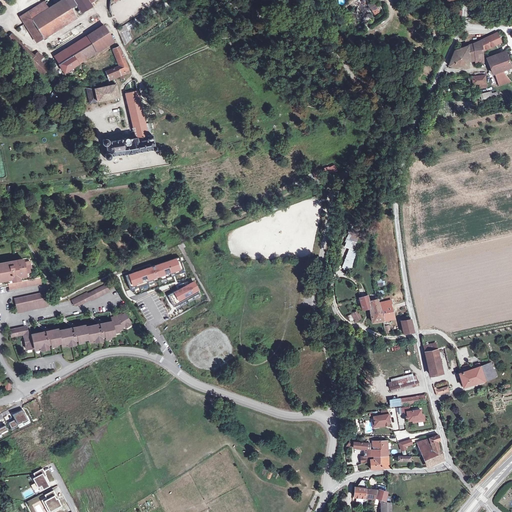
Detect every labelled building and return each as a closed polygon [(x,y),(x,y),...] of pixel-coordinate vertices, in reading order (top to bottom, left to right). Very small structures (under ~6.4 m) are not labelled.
[(76,18),(70,9),(64,0),(61,0),(59,2),(49,8),(31,20),(43,38),(76,18)] [(57,0),(59,2),(61,0),(64,0),(70,9),(77,4),(81,12),(92,6),(90,3),(95,0),(57,0)] [(350,0),(343,5),(345,10),(360,1),(359,0),(350,0)] [(366,0),(362,0),(370,9),(372,8),(368,2),(366,0)] [(372,0),(371,0),(368,2),(372,8),(376,13),(380,10),(372,0)] [(31,20),(49,8),(44,1),(20,16),(36,42),(43,38),(31,20)] [(363,22),(364,23),(365,22),(366,22),(369,20),(358,8),(352,13),(362,23),(363,22)] [(453,15),(456,16),(455,21),(460,22),(461,11),(454,10),(453,15)] [(87,36),(96,53),(114,42),(104,25),(87,36)] [(54,41),(58,47),(80,33),(76,27),(54,41)] [(497,33),(481,40),(482,51),(501,43),(497,33)] [(39,60),(34,55),(12,34),(7,39),(12,44),(11,44),(43,74),(47,70),(48,69),(39,60)] [(96,53),(87,36),(55,56),(59,63),(72,55),(77,64),(96,53)] [(482,51),(481,40),(468,46),(454,51),(449,65),(468,68),(468,59),(475,58),(483,56),(482,51)] [(118,67),(122,75),(130,72),(119,46),(113,49),(120,66),(118,67)] [(38,51),(34,55),(39,60),(43,56),(38,51)] [(502,71),(511,68),(505,52),(488,58),(493,74),(502,71)] [(72,55),(59,63),(64,72),(77,64),(72,55)] [(120,76),(116,67),(106,72),(109,80),(120,76)] [(502,71),(493,74),(498,86),(510,81),(502,71)] [(485,84),(485,76),(473,77),(473,85),(485,84)] [(118,97),(116,84),(94,89),(87,88),(90,103),(118,97)] [(480,94),(481,100),(499,96),(497,90),(480,94)] [(108,140),(107,140),(107,139),(106,139),(105,139),(104,139),(103,140),(102,140),(102,141),(102,142),(102,143),(102,144),(103,145),(104,145),(105,145),(106,145),(107,153),(106,153),(105,153),(105,154),(104,154),(104,155),(104,156),(104,157),(104,158),(105,158),(105,159),(106,159),(107,159),(108,159),(109,159),(109,158),(110,158),(110,157),(110,156),(110,155),(127,153),(127,154),(134,153),(134,152),(155,149),(154,147),(152,136),(151,136),(149,123),(145,124),(138,92),(126,95),(136,138),(129,139),(128,138),(127,138),(125,138),(124,139),(124,140),(108,142),(108,141),(108,140)] [(334,164),(321,169),(325,179),(338,175),(334,164)] [(350,249),(342,267),(350,271),(358,251),(355,250),(359,239),(348,235),(344,246),(350,249)] [(0,277),(2,277),(2,279),(8,278),(8,279),(15,278),(14,277),(20,276),(19,274),(30,272),(30,268),(32,267),(31,260),(24,261),(24,257),(0,261),(0,277)] [(180,258),(126,276),(131,291),(186,272),(180,258)] [(8,282),(10,290),(42,283),(41,276),(8,282)] [(194,282),(169,296),(175,307),(200,293),(194,282)] [(78,305),(91,298),(91,300),(109,291),(106,284),(88,293),(87,292),(71,299),(74,305),(77,304),(78,305)] [(18,311),(48,305),(45,292),(15,298),(18,311)] [(369,301),(367,295),(359,298),(362,311),(370,309),(372,322),(382,320),(393,318),(389,305),(391,304),(390,300),(378,303),(377,299),(369,301)] [(45,329),(43,330),(32,332),(31,331),(28,331),(27,325),(10,329),(11,336),(23,334),(26,349),(50,344),(51,346),(57,345),(57,343),(60,342),(61,344),(88,339),(89,342),(105,339),(104,337),(115,335),(115,333),(124,331),(123,329),(132,323),(125,312),(122,314),(120,315),(119,314),(116,315),(117,316),(117,317),(112,319),(103,321),(101,320),(100,322),(97,323),(85,325),(85,323),(76,325),(74,324),(73,326),(70,326),(58,329),(58,327),(49,329),(47,327),(45,329)] [(361,319),(358,313),(352,316),(355,323),(361,319)] [(400,318),(401,321),(400,321),(403,334),(413,332),(410,319),(409,319),(408,316),(400,318)] [(425,352),(437,349),(436,344),(423,346),(425,352)] [(463,354),(467,353),(466,348),(456,350),(457,353),(459,353),(460,358),(463,357),(463,354)] [(440,365),(437,349),(425,352),(429,374),(441,372),(440,365)] [(491,363),(481,366),(479,367),(476,368),(474,369),(471,370),(470,366),(460,369),(461,373),(459,374),(463,387),(478,382),(483,381),(481,372),(493,369),(491,363)] [(495,377),(493,369),(481,372),(483,381),(495,377)] [(419,386),(416,375),(388,382),(391,393),(419,386)] [(449,391),(448,387),(435,390),(437,395),(449,391)] [(425,402),(425,395),(400,398),(401,405),(425,402)] [(391,406),(401,405),(400,398),(390,400),(391,406)] [(417,420),(422,419),(420,409),(410,411),(409,407),(402,408),(402,412),(405,412),(405,416),(407,416),(407,418),(408,421),(412,420),(413,423),(418,422),(417,420)] [(24,408),(14,413),(16,418),(10,421),(13,427),(19,424),(18,422),(23,420),(23,421),(29,418),(24,408)] [(373,416),(374,422),(374,425),(379,424),(379,427),(386,426),(386,425),(385,424),(387,423),(390,423),(389,419),(390,418),(390,414),(388,414),(382,415),(373,416)] [(7,423),(1,426),(0,424),(0,432),(3,431),(4,432),(10,429),(7,423)] [(429,438),(429,439),(434,453),(424,457),(411,456),(411,461),(410,468),(417,468),(428,467),(440,462),(444,460),(436,441),(440,440),(438,435),(429,438)] [(405,446),(412,444),(411,439),(399,443),(401,451),(406,449),(405,446)] [(418,442),(424,457),(434,453),(429,439),(418,442)] [(364,457),(368,457),(373,457),(373,459),(369,460),(370,469),(380,468),(388,468),(387,456),(387,449),(387,441),(373,441),(373,446),(376,446),(376,450),(373,450),(370,450),(370,448),(370,443),(354,442),(353,446),(353,447),(360,447),(360,449),(364,449),(364,456),(364,457)] [(364,457),(364,456),(360,456),(360,464),(368,462),(368,457),(364,457)] [(43,468),(33,473),(35,477),(33,478),(38,487),(41,486),(43,489),(49,486),(44,477),(43,473),(45,472),(43,468)] [(357,487),(367,488),(369,481),(364,480),(359,480),(357,487)] [(369,498),(372,499),(373,499),(374,490),(366,489),(354,487),(353,497),(359,497),(364,498),(369,498)] [(390,502),(391,496),(386,495),(387,492),(384,491),(378,489),(378,490),(375,498),(380,499),(379,502),(382,502),(382,511),(391,511),(391,503),(385,501),(390,502)] [(54,490),(44,495),(46,498),(42,500),(47,511),(52,511),(62,507),(54,490)]
